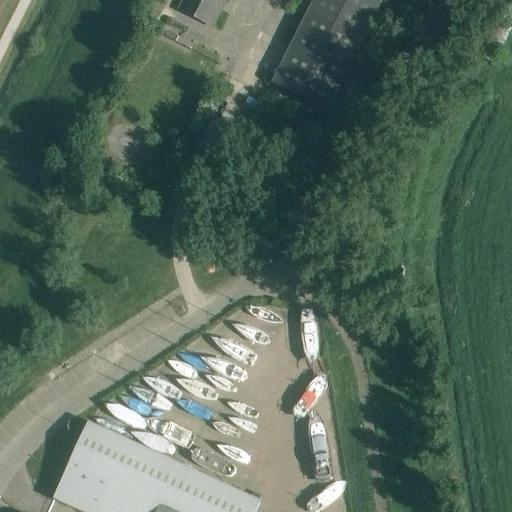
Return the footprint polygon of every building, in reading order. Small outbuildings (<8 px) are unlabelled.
[(181,0),(176,10),(213,28),(227,0),(181,0)] [(325,114),(381,0),(315,0),(272,86),(325,114)] [(497,22),(480,55),(494,62),(511,29),(497,22)] [(478,111),(493,122),(501,112),(485,101),(478,111)] [(89,425),(54,501),(77,511),(255,511),(260,503),(89,425)]
